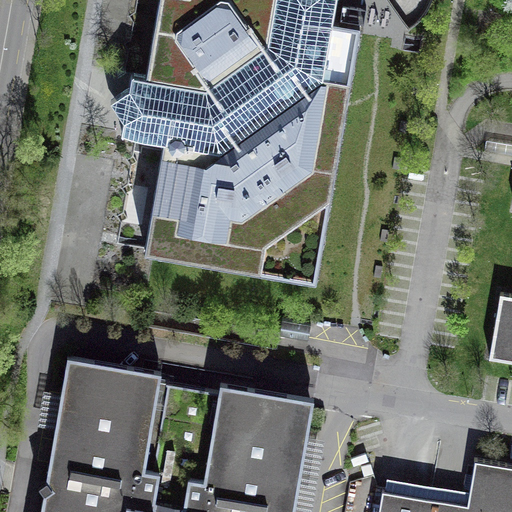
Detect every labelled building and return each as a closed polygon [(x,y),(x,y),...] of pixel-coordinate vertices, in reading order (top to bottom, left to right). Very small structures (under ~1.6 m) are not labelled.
[(159,0),(146,74),(132,71),(129,85),(110,99),(124,118),(121,132),(164,139),(145,251),(316,280),(360,25),(333,20),(336,0),(159,0)] [(511,300),(504,299),(495,360),(511,362),(511,300)] [(292,511),(313,395),(219,379),(217,391),(159,381),(162,368),(68,352),(40,511),(292,511)] [(460,496),(384,481),(378,511),(511,511),(511,464),(484,459),(477,499),(460,496)] [(469,493),(471,485),(390,470),(388,478),(469,493)]
